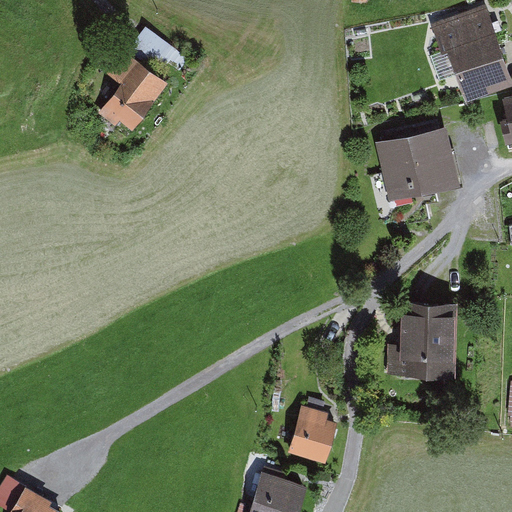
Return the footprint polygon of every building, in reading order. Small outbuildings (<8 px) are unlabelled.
[(491,3),(439,22),(468,101),(511,85),(511,58),(500,27),(491,3)] [(174,46),(151,27),(111,74),(126,86),(103,113),(139,144),(167,111),(157,102),(175,82),(156,67),(174,46)] [(453,129),(380,145),(393,204),(466,189),(453,129)] [(465,302),(405,299),(401,373),(460,377),(465,302)] [(348,416),(308,404),(293,450),(333,462),(348,416)] [(312,511),(321,487),(270,470),(255,511),(312,511)] [(0,503),(14,511),(62,511),(49,504),(52,499),(7,473),(0,485),(0,503)]
